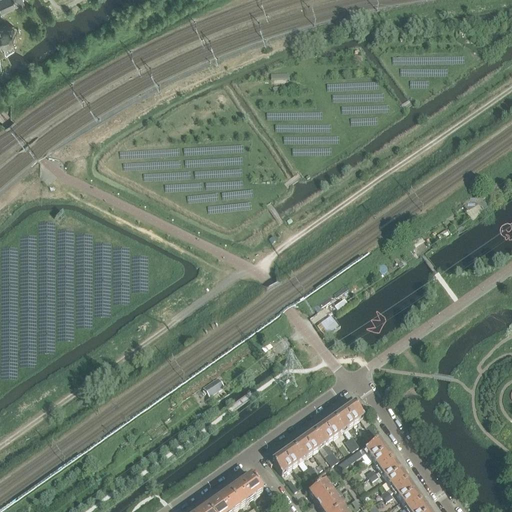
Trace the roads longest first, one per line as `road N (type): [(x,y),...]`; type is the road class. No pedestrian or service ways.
road 1 (residential): [(451,511),(363,388),(347,383)]
road 2 (residential): [(247,454),(347,383)]
